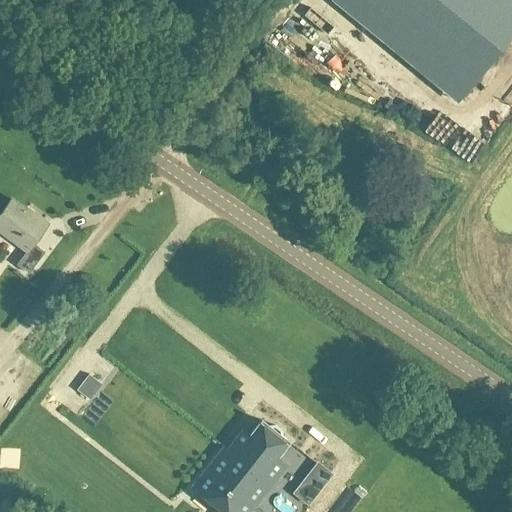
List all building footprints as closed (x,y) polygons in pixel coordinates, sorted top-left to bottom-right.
[(511,0),(363,0),(355,12),(488,101),(511,65),(511,0)] [(33,244),(48,224),(34,214),(33,216),(11,200),(0,214),(0,232),(27,253),(18,266),(29,274),(45,253),(33,244)] [(103,382),(90,373),(78,389),(90,399),(103,382)] [(192,487),(224,511),(249,511),(287,465),(277,457),(289,442),(282,436),(281,430),(275,425),(269,426),(261,420),(249,435),(243,430),(227,449),(224,447),(192,487)] [(186,439),(181,448),(195,456),(200,447),(186,439)] [(318,464),(310,474),(323,484),(331,474),(318,464)]
